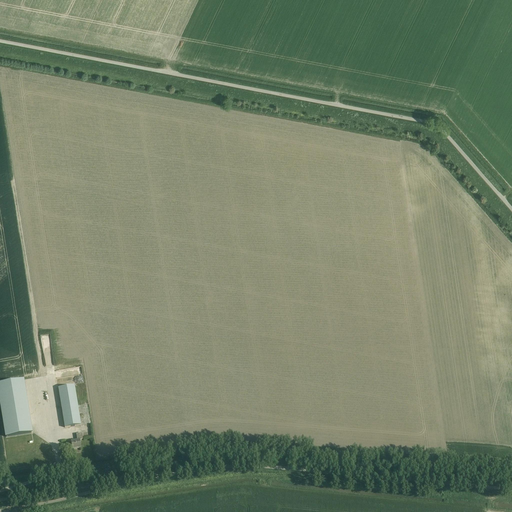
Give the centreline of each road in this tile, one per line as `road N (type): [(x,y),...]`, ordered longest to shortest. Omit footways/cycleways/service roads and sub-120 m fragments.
road 1 (unclassified): [(511,209),(429,122),(0,41)]
road 2 (unclassified): [(511,489),(256,466),(128,481)]
road 3 (unclassified): [(0,491),(59,474),(128,481)]
road 4 (unclassified): [(128,481),(0,500)]
